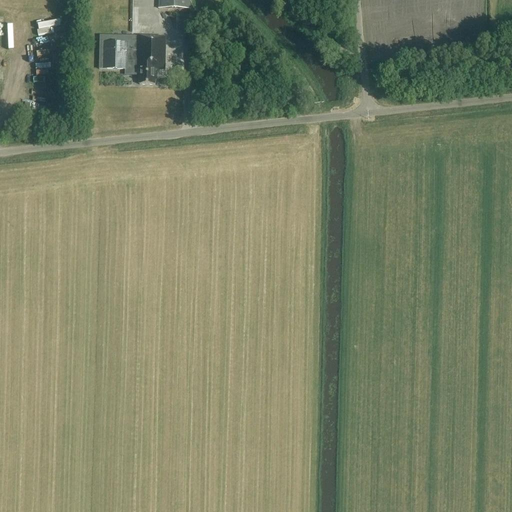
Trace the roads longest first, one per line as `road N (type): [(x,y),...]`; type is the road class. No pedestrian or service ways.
road 1 (unclassified): [(0,154),(364,112)]
road 2 (unclassified): [(364,112),(511,95)]
road 3 (unknown): [(190,132),(182,53),(145,0)]
